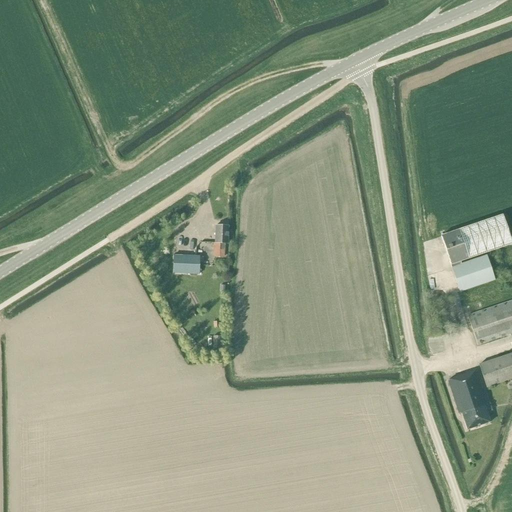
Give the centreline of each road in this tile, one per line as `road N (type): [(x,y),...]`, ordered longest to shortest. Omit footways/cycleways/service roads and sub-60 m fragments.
road 1 (unclassified): [(461,511),(419,387),(362,73)]
road 2 (track): [(344,65),(279,70),(253,81),(133,162),(118,163),(42,0)]
road 3 (primary): [(0,271),(355,60)]
road 4 (unclassified): [(106,239),(362,73)]
road 5 (primary): [(355,60),(485,0)]
